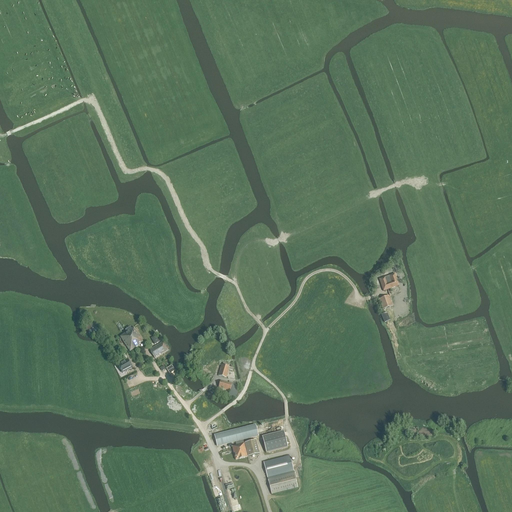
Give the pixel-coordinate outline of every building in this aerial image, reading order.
[(382,282),(385,291),(399,286),(397,280),(393,281),(392,278),(389,279),(387,275),(378,278),(379,283),(382,282)] [(379,299),(383,309),(392,306),(389,296),(379,299)] [(382,315),(385,322),(390,320),(387,312),(382,315)] [(120,337),(130,352),(140,346),(139,345),(143,342),(134,328),(120,337)] [(150,350),(155,359),(168,351),(163,342),(150,350)] [(123,373),(132,368),(127,360),(118,365),(123,373)] [(218,376),(227,378),(229,370),(233,371),(234,368),(231,367),(232,365),(223,362),(222,365),(221,365),(218,376)] [(170,374),(175,371),(172,367),(172,366),(167,369),(167,370),(170,374)] [(238,386),(232,384),(221,381),(219,388),(230,391),(228,396),(236,399),(238,391),(236,391),(238,386)] [(132,397),(141,393),(139,388),(130,391),(132,397)] [(244,443),(243,440),(258,436),(256,426),(214,436),(217,446),(235,442),(236,446),(232,447),(235,460),(248,457),(259,454),(255,441),(244,444),(244,443)] [(266,452),(287,447),(284,431),(262,436),(266,452)] [(264,463),(267,479),(294,472),(290,456),(264,463)] [(268,480),(272,495),(298,488),(294,473),(268,480)]
